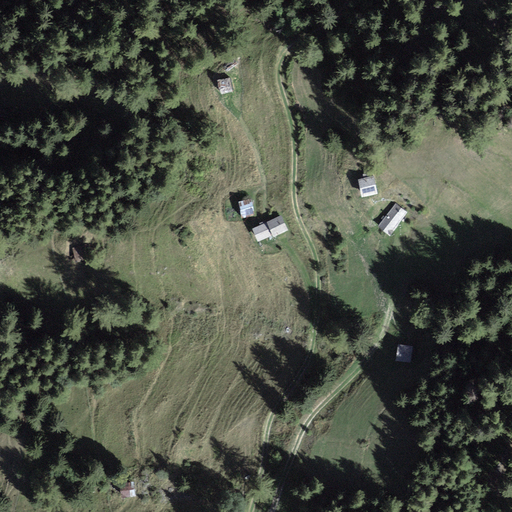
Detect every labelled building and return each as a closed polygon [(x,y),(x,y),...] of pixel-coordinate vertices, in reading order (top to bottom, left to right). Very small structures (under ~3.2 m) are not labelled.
[(230,80),(215,80),(216,94),(231,94),(230,80)] [(372,176),(354,178),(356,197),(374,195),(372,176)] [(251,200),(235,201),(237,218),(253,217),(251,200)] [(397,204),(376,227),(388,238),(409,214),(397,204)] [(281,218),(249,230),(254,243),(286,232),(281,218)] [(397,341),(395,358),(411,360),(413,343),(397,341)] [(136,482),(119,485),(121,499),(138,497),(136,482)]
